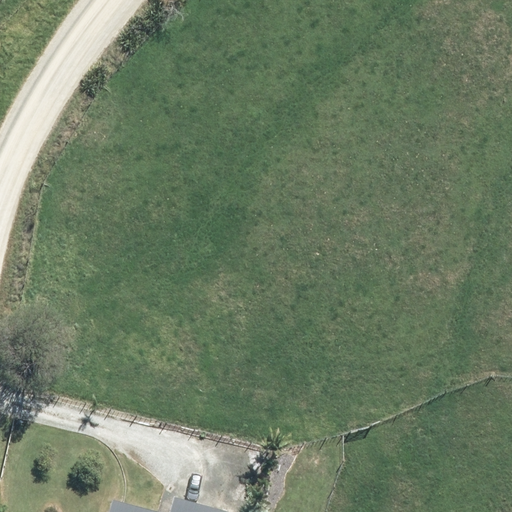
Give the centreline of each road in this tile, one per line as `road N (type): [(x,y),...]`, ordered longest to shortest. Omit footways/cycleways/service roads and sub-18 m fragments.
road 1 (track): [(229,482),(0,427)]
road 2 (unclassified): [(115,0),(87,28),(0,194)]
